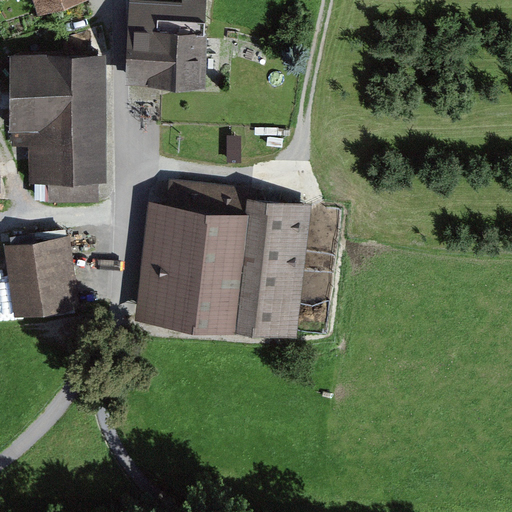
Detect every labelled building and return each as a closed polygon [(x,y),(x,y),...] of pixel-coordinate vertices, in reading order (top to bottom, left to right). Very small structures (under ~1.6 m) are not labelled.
[(31,0),(37,15),(80,0),(31,0)] [(180,0),(180,4),(130,0),(129,85),(222,90),(224,3),(216,0),(180,0)] [(115,55),(14,53),(12,180),(112,181),(115,55)] [(315,204),(154,180),(133,325),(294,349),(315,204)] [(66,233),(4,241),(12,312),(77,302),(66,233)]
